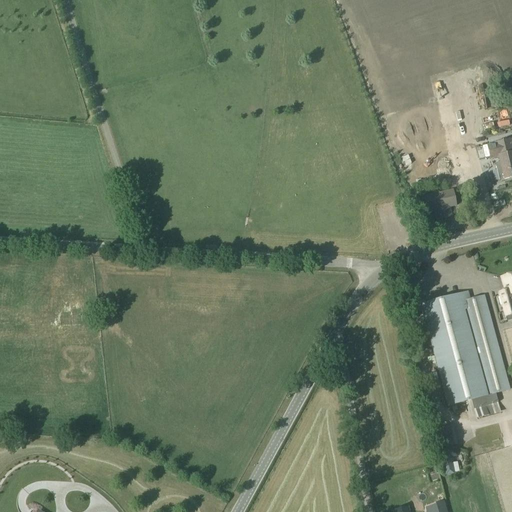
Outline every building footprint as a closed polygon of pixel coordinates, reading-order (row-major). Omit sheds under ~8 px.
[(480,118),(468,70),(429,79),(445,146),(458,143),(453,124),(480,118)] [(511,147),(510,141),(487,147),(490,159),(498,157),(504,181),(511,178),(511,147)] [(453,191),(423,198),(427,213),(433,212),(436,221),(452,217),(449,208),(456,207),(453,191)] [(505,291),(498,293),(505,317),(507,317),(508,322),(511,320),(511,274),(501,278),(505,291)] [(467,293),(420,306),(448,408),(509,391),(484,297),(469,301),(467,293)] [(440,445),(453,443),(451,428),(438,430),(440,445)] [(448,450),(439,452),(444,477),(453,476),(448,450)]
